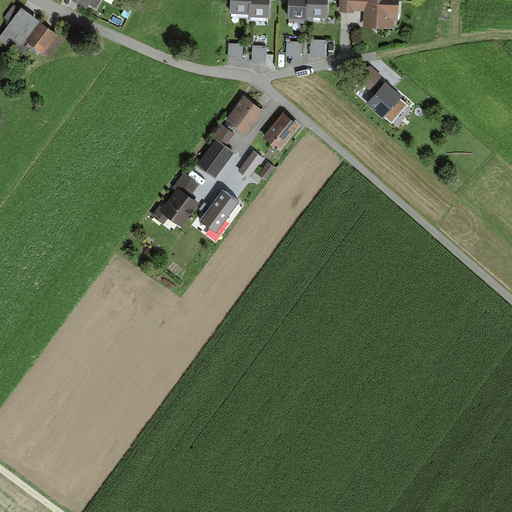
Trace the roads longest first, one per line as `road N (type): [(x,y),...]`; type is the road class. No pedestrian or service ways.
road 1 (residential): [(36,0),(189,66),(246,75),(305,120)]
road 2 (track): [(511,302),(305,120)]
road 3 (track): [(342,64),(511,38)]
